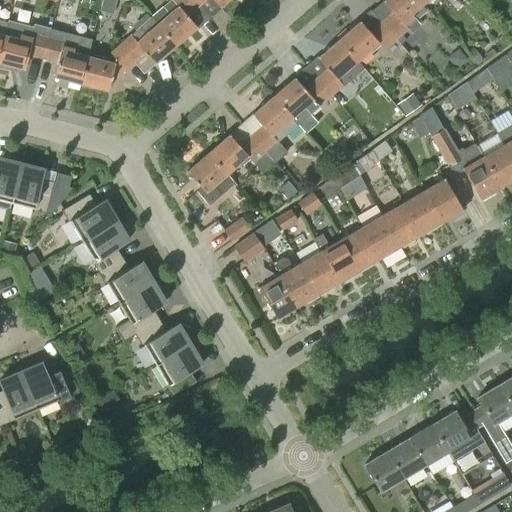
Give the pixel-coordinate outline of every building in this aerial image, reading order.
[(112,14),(115,0),(101,0),(99,11),(112,14)] [(192,0),(169,0),(150,17),(156,25),(174,45),(196,26),(186,15),(197,6),(192,0)] [(392,12),(381,22),(395,38),(416,20),(410,13),(421,4),(417,0),(383,0),(382,1),(392,12)] [(359,21),(342,36),(360,57),(377,42),(383,49),(395,38),(381,22),(369,32),(359,21)] [(130,35),(117,46),(131,63),(144,51),(153,63),(174,45),(156,25),(145,34),(139,27),(130,35)] [(2,35),(0,43),(0,62),(24,68),(27,54),(43,58),(48,38),(31,33),(29,41),(2,35)] [(360,57),(342,36),(317,58),(327,69),(315,79),(329,95),(342,84),(342,85),(351,77),(345,70),(360,57)] [(48,38),(43,58),(56,62),(53,76),(80,83),(87,56),(60,50),(63,41),(48,38)] [(112,63),(87,56),(80,83),(107,90),(111,76),(115,77),(131,63),(117,46),(110,53),(113,57),(112,63)] [(473,47),(466,53),(476,66),(482,61),(479,59),(481,57),(473,47)] [(485,68),(494,81),(509,71),(500,57),(485,68)] [(466,84),(473,93),(490,79),(483,70),(466,84)] [(315,79),(304,89),(294,78),(275,94),(300,122),(318,106),(318,105),(329,95),(315,79)] [(448,97),(457,111),(469,104),(460,88),(448,97)] [(252,114),(262,125),(250,135),(274,163),(287,152),(277,141),(300,122),(275,94),(252,114)] [(404,116),(419,106),(412,96),(398,107),(404,116)] [(491,116),(496,128),(511,120),(511,115),(509,109),(491,116)] [(420,115),(410,121),(419,136),(429,130),(420,115)] [(442,129),(431,135),(447,163),(455,158),(459,156),(442,129)] [(229,134),(207,153),(225,174),(237,163),(239,166),(248,158),(261,174),(274,163),(250,135),(239,145),(229,134)] [(495,134),(475,146),(499,188),(511,180),(511,162),(501,143),(495,134)] [(511,136),(501,143),(511,162),(511,136)] [(370,150),(377,160),(391,150),(384,140),(370,150)] [(459,156),(455,158),(462,170),(479,200),(499,188),(475,146),(459,156)] [(377,160),(370,150),(351,163),(358,175),(378,161),(377,160)] [(225,174),(207,153),(187,171),(201,187),(197,191),(205,200),(219,188),(214,183),(225,174)] [(0,207),(8,210),(10,201),(10,202),(20,163),(0,157),(0,207)] [(44,169),(20,163),(10,202),(33,207),(33,209),(45,212),(53,181),(41,178),(44,169)] [(331,178),(343,196),(344,197),(358,187),(345,168),(331,178)] [(423,189),(442,221),(462,210),(443,177),(423,189)] [(343,196),(331,178),(318,186),(327,198),(336,192),(340,198),(343,196)] [(442,221),(423,189),(403,201),(422,233),(442,221)] [(297,202),(305,215),(320,204),(311,192),(297,202)] [(81,240),(115,220),(103,199),(94,204),(88,194),(61,210),(67,221),(69,220),(81,240)] [(403,201),(382,213),(401,245),(422,233),(403,201)] [(274,218),(281,230),(297,220),(289,209),(274,218)] [(401,245),(382,213),(361,225),(380,258),(401,245)] [(231,242),(250,228),(241,216),(222,229),(231,242)] [(115,220),(81,240),(93,260),(91,261),(98,272),(121,258),(115,248),(128,240),(115,220)] [(277,233),(268,221),(252,232),(261,244),(277,233)] [(380,258),(361,225),(340,238),(359,270),(380,258)] [(244,263),(264,248),(261,244),(252,232),(232,246),(244,263)] [(320,233),(314,237),(340,281),(359,270),(340,238),(327,245),(320,233)] [(312,238),(319,250),(299,261),(318,294),(340,281),(314,237),(312,238)] [(15,245),(2,242),(0,251),(0,252),(12,256),(15,245)] [(38,264),(32,254),(21,259),(27,270),(38,264)] [(299,261),(291,266),(286,258),(281,257),(272,263),(278,274),(297,306),(318,294),(299,261)] [(127,268),(121,258),(98,272),(104,283),(106,282),(118,302),(152,282),(140,261),(127,268)] [(42,263),(29,269),(42,296),(54,290),(42,263)] [(297,306),(278,274),(257,286),(276,318),(297,306)] [(152,282),(118,302),(130,322),(128,323),(135,334),(158,320),(152,310),(165,302),(152,282)] [(164,330),(158,320),(135,334),(141,344),(143,343),(155,364),(189,343),(177,323),(164,330)] [(201,364),(189,343),(155,364),(167,384),(165,385),(171,396),(196,382),(189,371),(201,364)] [(42,362),(20,371),(35,408),(57,398),(58,400),(69,395),(64,383),(58,370),(47,374),(42,362)] [(35,408),(20,371),(0,379),(0,386),(1,390),(0,390),(0,417),(3,424),(14,419),(14,417),(35,408)] [(511,376),(498,384),(511,407),(511,376)] [(75,386),(73,380),(68,381),(64,383),(69,395),(78,392),(75,386)] [(473,410),(481,424),(505,463),(506,462),(511,458),(511,448),(496,421),(511,411),(511,407),(498,384),(477,398),(481,405),(473,410)] [(116,410),(106,394),(95,401),(107,421),(118,414),(116,410)] [(473,410),(459,419),(454,411),(435,422),(456,457),(483,441),(475,428),(481,424),(473,410)] [(456,457),(435,422),(411,436),(427,462),(446,451),(451,460),(456,457)] [(64,443),(61,436),(50,440),(53,447),(64,443)] [(411,436),(388,450),(403,476),(427,462),(411,436)] [(403,476),(388,450),(364,464),(379,490),(380,490),(386,486),(388,485),(403,476)] [(18,453),(21,461),(28,458),(26,453),(21,452),(18,453)] [(501,471),(474,488),(482,502),(510,485),(501,471)] [(472,494),(452,505),(456,511),(465,511),(479,503),(473,493),(472,494)]
